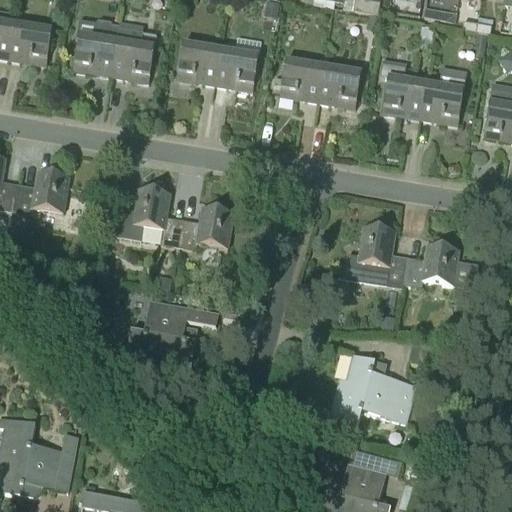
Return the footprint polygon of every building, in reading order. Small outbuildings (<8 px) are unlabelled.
[(365,18),(367,6),(354,4),(352,16),(365,18)] [(266,6),(264,21),(276,23),(279,9),(266,6)] [(367,6),(365,18),(377,20),(379,8),(367,6)] [(456,19),(425,13),(424,23),(454,29),(456,19)] [(0,16),(0,64),(8,66),(14,28),(16,19),(0,16)] [(375,22),(373,36),(380,37),(382,23),(375,22)] [(73,76),(98,81),(111,83),(117,44),(119,31),(111,30),(112,28),(98,26),(97,28),(96,28),(96,29),(81,27),(79,39),(73,76)] [(149,89),(156,42),(142,40),(144,31),(119,27),(119,31),(117,44),(111,83),(149,89)] [(461,36),(476,38),(477,29),(463,27),(461,36)] [(52,34),(31,30),(14,28),(8,66),(46,72),(52,34)] [(490,41),(491,32),(477,29),(476,38),(477,38),(487,40),(490,41)] [(487,40),(477,38),(475,50),(477,50),(485,51),(487,40)] [(183,47),(180,66),(177,85),(215,92),(221,54),(183,47)] [(227,94),(234,95),(252,98),(259,60),(221,54),(215,92),(227,94)] [(286,64),(283,83),(279,102),(317,109),(324,70),(286,64)] [(382,119),(407,124),(420,126),(426,88),(423,87),(404,84),(406,70),(382,66),(379,85),(387,86),(382,119)] [(317,109),(330,111),(355,115),(361,77),(324,70),(317,109)] [(420,126),(440,129),(458,132),(466,77),(441,73),(439,90),(429,88),(426,88),(420,126)] [(511,92),(492,89),(483,144),(501,147),(508,148),(511,148),(511,92)] [(2,188),(5,170),(6,164),(0,163),(0,215),(14,218),(18,190),(17,191),(8,190),(8,189),(2,188)] [(32,214),(63,219),(69,183),(38,178),(35,193),(29,192),(28,193),(19,191),(18,190),(14,218),(31,221),(32,214)] [(119,214),(115,243),(140,247),(143,232),(163,236),(161,251),(178,254),(183,226),(182,226),(182,227),(172,225),(173,224),(166,223),(170,200),(139,195),(135,217),(119,214)] [(183,226),(178,254),(196,257),(197,250),(227,255),(233,219),(202,214),(199,229),(193,228),(193,229),(183,227),(184,226),(183,226)] [(391,261),(395,238),(364,233),(359,262),(347,260),(347,264),(345,270),(344,273),(342,276),(340,280),(337,284),(403,295),(403,291),(408,264),(407,264),(407,265),(398,263),(398,262),(391,261)] [(474,295),(478,270),(457,267),(459,256),(427,251),(425,266),(418,265),(418,266),(409,265),(409,264),(408,264),(403,291),(421,294),(422,287),(474,295)] [(12,262),(2,272),(23,293),(33,283),(12,262)] [(155,295),(169,298),(172,284),(158,282),(155,295)] [(188,387),(196,341),(195,341),(196,335),(185,333),(186,327),(216,332),(218,319),(149,306),(144,338),(131,336),(124,375),(126,375),(127,366),(164,373),(166,365),(190,369),(187,387),(188,387)] [(393,338),(394,323),(382,321),(380,337),(393,338)] [(339,384),(328,422),(358,430),(361,417),(406,429),(417,391),(383,382),(387,370),(352,360),(345,386),(339,384)] [(511,388),(511,387),(495,399),(502,408),(511,401),(511,388)] [(0,497),(28,503),(29,500),(31,500),(35,496),(36,492),(42,493),(54,496),(55,496),(59,477),(71,479),(78,443),(65,441),(62,457),(31,451),(35,430),(0,423),(0,431),(4,432),(0,453),(0,471),(5,472),(0,497),(0,496),(0,497)] [(383,511),(378,510),(386,480),(348,470),(341,495),(329,492),(323,511),(383,511)] [(135,511),(137,507),(84,497),(81,511),(135,511)]
